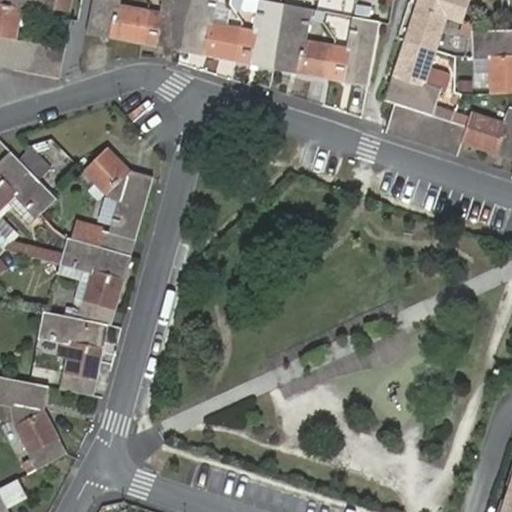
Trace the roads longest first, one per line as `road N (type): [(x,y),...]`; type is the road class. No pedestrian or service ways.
road 1 (residential): [(100,464),(207,94)]
road 2 (residential): [(207,94),(511,193)]
road 3 (residential): [(0,120),(141,74),(207,94)]
road 4 (residential): [(227,511),(100,464)]
